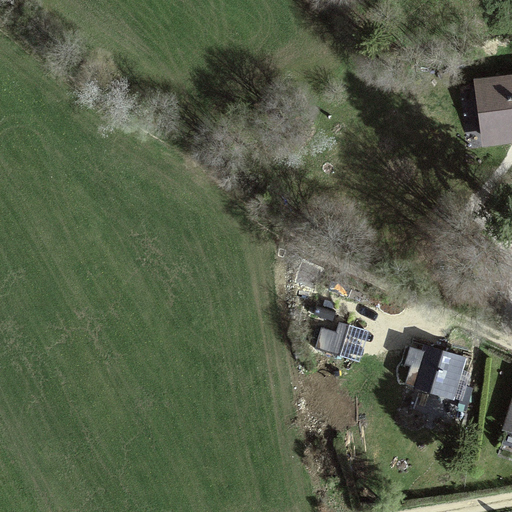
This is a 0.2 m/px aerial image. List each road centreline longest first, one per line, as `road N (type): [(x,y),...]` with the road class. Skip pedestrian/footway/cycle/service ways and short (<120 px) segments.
road 1 (track): [(0,33),(314,260),(511,346)]
road 2 (track): [(511,490),(386,511)]
